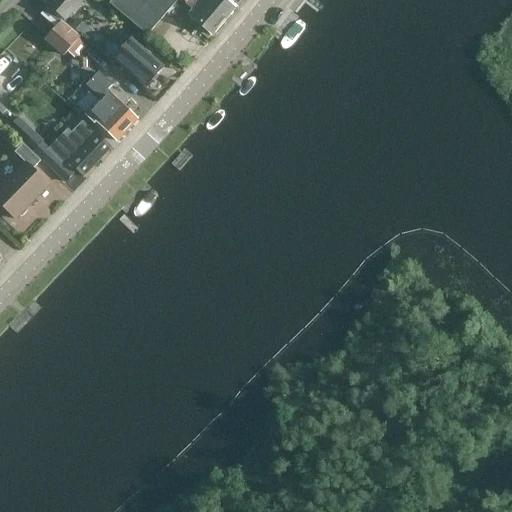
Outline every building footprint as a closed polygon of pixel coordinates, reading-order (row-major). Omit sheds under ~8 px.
[(82,0),(51,0),(47,5),(64,20),(82,0)] [(148,36),(177,2),(174,0),(113,0),(109,5),(148,36)] [(237,9),(225,0),(181,0),(186,5),(186,6),(191,10),(187,15),(213,37),(237,9)] [(225,0),(237,9),(245,0),(225,0)] [(64,57),(79,40),(59,24),(45,41),(64,57)] [(146,89),(164,67),(132,39),(114,61),(146,89)] [(94,125),(96,123),(117,142),(137,121),(107,92),(112,87),(99,75),(87,87),(101,100),(86,116),(94,125)] [(84,178),(113,147),(91,127),(62,158),(84,178)] [(42,142),(32,152),(42,162),(60,181),(71,171),(52,152),(42,142)] [(26,164),(0,190),(0,203),(17,220),(20,217),(24,217),(29,212),(29,208),(50,186),(34,170),(42,162),(32,152),(24,144),(16,153),(26,164)]
